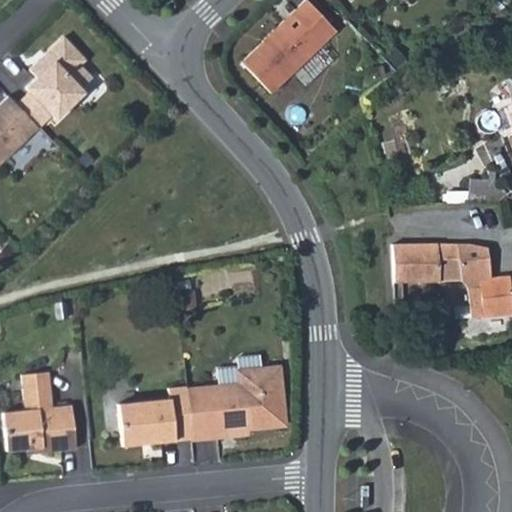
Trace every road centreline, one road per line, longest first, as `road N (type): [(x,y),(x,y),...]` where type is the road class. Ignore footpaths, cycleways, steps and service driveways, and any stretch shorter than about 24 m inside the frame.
road 1 (residential): [(179,51),(191,90),(260,162),(304,235),(324,336),(325,398)]
road 2 (residential): [(35,511),(319,481)]
road 3 (residential): [(474,511),(474,466),(438,421),(402,406),(325,398)]
road 4 (residential): [(388,225),(460,225),(511,238)]
